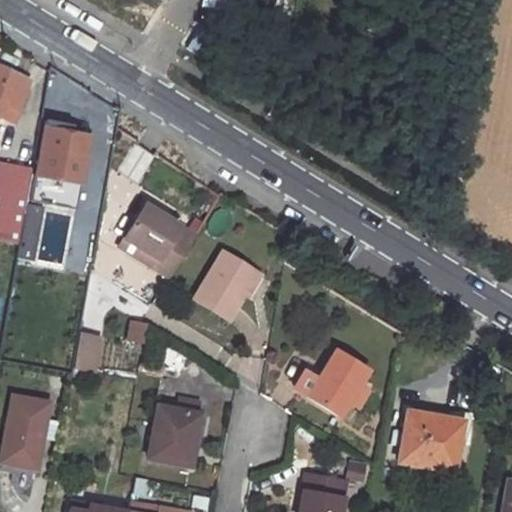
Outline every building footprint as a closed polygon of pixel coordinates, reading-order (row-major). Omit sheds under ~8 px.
[(21,97),(29,78),(0,65),(0,118),(10,123),(17,105),(22,107),(26,98),(21,97)] [(90,130),(45,123),(37,176),(32,176),(19,245),(12,281),(39,286),(43,258),(93,266),(114,142),(89,138),(90,130)] [(0,241),(19,245),(32,176),(33,170),(0,162),(0,241)] [(127,240),(160,261),(161,262),(160,263),(157,269),(172,278),(197,236),(146,207),(127,240)] [(122,249),(157,269),(160,263),(160,261),(127,240),(122,249)] [(223,254),(195,302),(232,323),(247,297),(259,276),(223,254)] [(250,299),(264,278),(259,276),(247,297),(250,299)] [(146,327),(132,324),(129,341),(143,344),(146,327)] [(93,376),(100,340),(80,336),(79,343),(73,372),(93,376)] [(53,368),(73,372),(79,343),(59,339),(53,368)] [(296,390),(307,396),(338,415),(346,401),(355,406),(367,387),(358,381),(365,370),(334,351),(317,379),(306,373),(296,390)] [(47,405),(11,398),(0,450),(0,464),(34,471),(47,405)] [(173,418),(193,421),(195,409),(175,405),(173,418)] [(462,423),(407,413),(397,464),(453,474),(462,423)] [(173,418),(155,415),(147,461),(188,468),(196,422),(193,421),(173,418)] [(298,511),(338,511),(341,500),(356,503),(359,484),(344,481),(304,475),(301,494),(298,511)]
